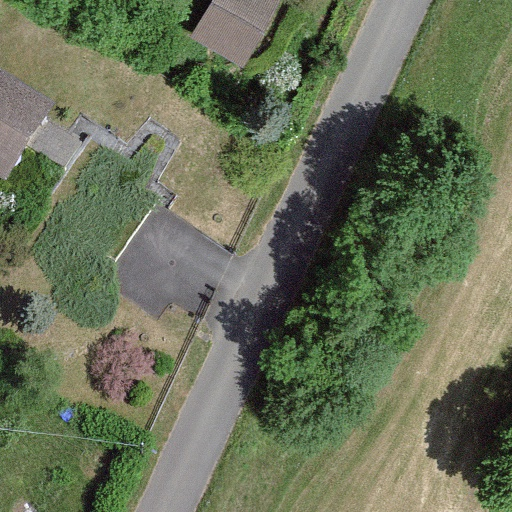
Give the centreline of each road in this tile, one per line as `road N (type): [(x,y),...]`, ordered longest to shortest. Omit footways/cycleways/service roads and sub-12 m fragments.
road 1 (tertiary): [(172,511),(414,0)]
road 2 (unknown): [(45,160),(266,316)]
